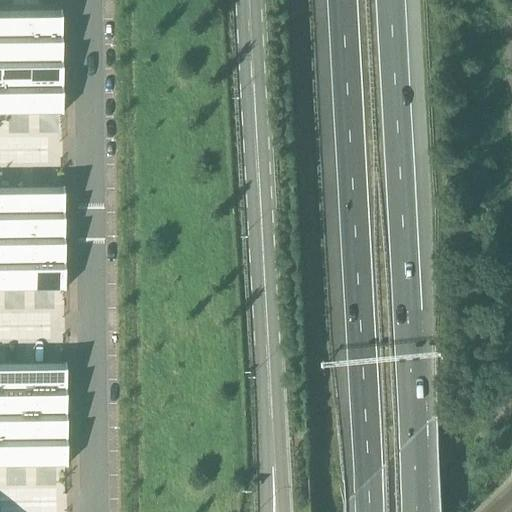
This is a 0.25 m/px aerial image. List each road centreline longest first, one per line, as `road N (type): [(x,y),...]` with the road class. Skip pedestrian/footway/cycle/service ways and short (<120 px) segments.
road 1 (motorway): [(342,0),(370,511)]
road 2 (motorway): [(417,511),(390,0)]
road 3 (unclassified): [(94,511),(88,0)]
road 4 (secondary): [(247,0),(268,372)]
road 5 (secondary): [(282,511),(268,372)]
road 6 (secondary): [(268,372),(265,511)]
